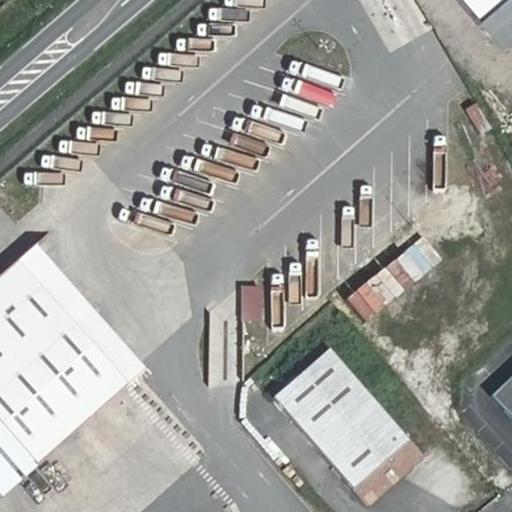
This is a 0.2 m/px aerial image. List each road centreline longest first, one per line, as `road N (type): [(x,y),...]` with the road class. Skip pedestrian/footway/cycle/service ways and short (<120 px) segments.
road 1 (primary): [(0,119),(140,0)]
road 2 (primary): [(92,0),(0,79)]
